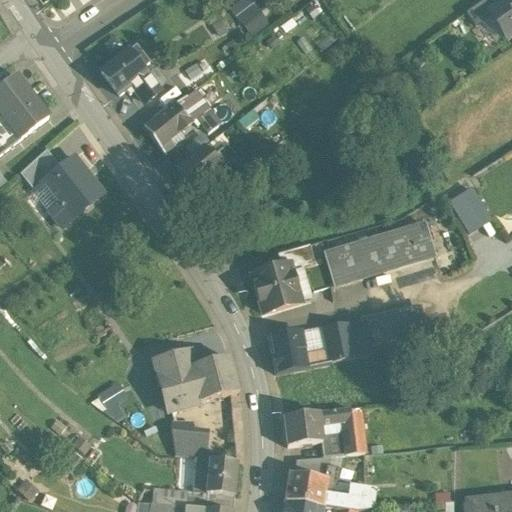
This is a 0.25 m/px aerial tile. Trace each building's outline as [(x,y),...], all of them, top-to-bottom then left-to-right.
[(253,0),(239,0),(229,8),(250,38),(270,24),(253,0)] [(498,0),(486,0),(465,15),(475,29),(490,19),(487,14),(501,4),(498,0)] [(511,0),(507,0),(501,4),(487,14),(490,19),(505,41),(511,35),(511,0)] [(145,78),(126,54),(99,76),(117,99),(124,93),(128,99),(135,94),(131,88),(145,78)] [(203,60),(195,66),(200,73),(208,68),(203,60)] [(195,66),(176,77),(189,96),(206,83),(200,73),(195,66)] [(208,68),(200,73),(206,83),(214,77),(208,68)] [(48,120),(15,78),(0,89),(0,115),(20,141),(31,133),(31,132),(36,128),(37,128),(48,120)] [(158,95),(145,78),(131,88),(135,94),(144,106),(158,95)] [(201,118),(185,98),(175,107),(191,127),(197,122),(201,118)] [(175,107),(144,132),(160,152),(169,144),(191,127),(175,107)] [(0,156),(20,141),(0,115),(0,156)] [(216,130),(206,115),(201,118),(197,122),(208,136),(216,130)] [(169,144),(160,152),(165,158),(174,151),(169,144)] [(204,149),(176,171),(195,194),(223,172),(214,161),(204,149)] [(34,193),(61,172),(45,153),(19,174),(34,193)] [(224,153),(214,161),(223,172),(233,164),(224,153)] [(103,196),(74,161),(61,172),(34,193),(63,228),(103,196)] [(488,225),(469,194),(448,206),(468,238),(488,225)] [(425,226),(377,240),(377,241),(329,255),(323,256),(333,289),(334,289),(334,288),(434,258),(425,226)] [(309,247),(277,257),(281,270),(288,267),(291,275),(315,268),(309,247)] [(281,270),(279,270),(278,273),(278,274),(271,276),(270,275),(268,273),(252,278),(263,316),(300,306),(291,275),(288,267),(281,270)] [(419,309),(359,323),(360,324),(360,323),(365,346),(424,332),(419,309)] [(360,324),(321,331),(327,352),(330,365),(368,358),(365,346),(360,323),(360,324)] [(299,334),(268,340),(275,376),(306,370),(304,357),(299,334)] [(327,352),(304,357),(306,370),(330,365),(327,352)] [(183,356),(154,364),(161,388),(168,387),(174,414),(201,408),(201,406),(193,369),(186,371),(183,356)] [(229,360),(193,369),(201,406),(239,397),(229,360)] [(125,415),(118,406),(128,397),(116,383),(98,398),(117,422),(125,415)] [(349,411),(318,415),(319,428),(340,426),(351,424),(349,411)] [(318,415),(283,420),(287,450),(321,445),(319,428),(318,415)] [(351,424),(340,426),(343,447),(354,446),(351,424)] [(178,429),(171,430),(173,443),(180,442),(178,429)] [(190,461),(186,441),(180,442),(173,443),(176,460),(190,461)] [(327,460),(303,462),(301,479),(325,481),(326,469),(327,460)] [(231,511),(236,465),(209,462),(209,474),(209,475),(207,497),(216,498),(214,511),(231,511)] [(339,471),(326,469),(325,481),(326,481),(323,496),(332,497),(334,486),(337,486),(339,471)] [(209,474),(182,474),(180,496),(188,496),(207,497),(209,475),(209,474)] [(301,479),(289,477),(285,503),(321,509),(323,496),(326,481),(325,481),(301,479)] [(180,496),(172,496),(171,503),(171,507),(186,509),(188,496),(180,496)] [(332,497),(323,496),(321,509),(339,511),(354,511),(356,501),(332,497)] [(511,511),(511,499),(478,503),(478,511),(511,511)] [(285,503),(284,503),(282,511),(320,511),(321,509),(285,503)]
